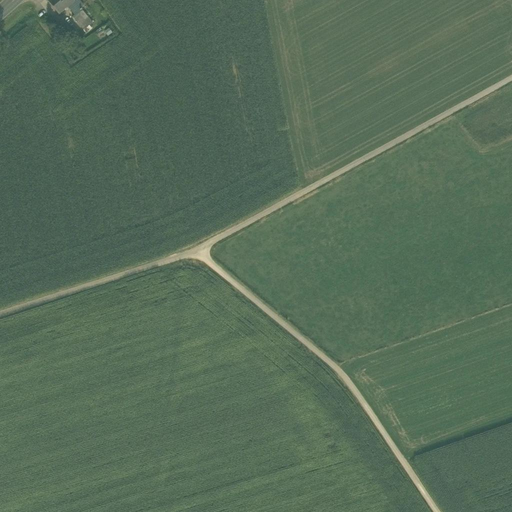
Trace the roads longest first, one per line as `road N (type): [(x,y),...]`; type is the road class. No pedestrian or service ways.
road 1 (unclassified): [(0,314),(196,250),(511,78)]
road 2 (track): [(196,250),(341,373),(435,511)]
